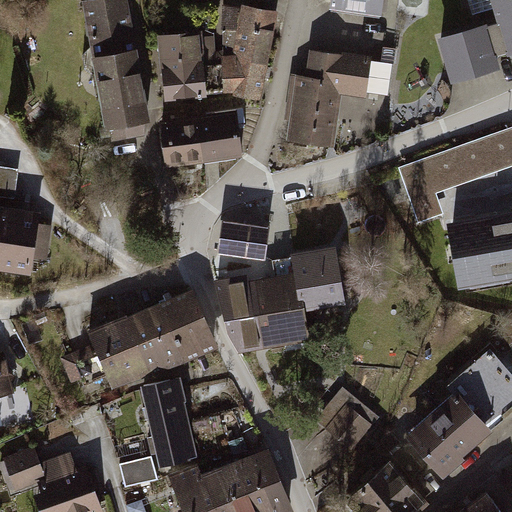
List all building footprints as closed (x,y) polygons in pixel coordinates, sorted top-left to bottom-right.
[(143,125),(122,0),(118,0),(79,7),(100,132),(107,131),(109,146),(142,140),(140,125),(143,125)] [(329,0),(327,15),(378,21),(380,0),(329,0)] [(511,0),(489,0),(498,27),(440,43),(450,88),(501,72),(498,63),(511,59),(511,0)] [(262,70),(273,16),(235,8),(219,7),(219,65),(196,66),(199,98),(228,98),(255,104),(259,85),(265,87),(268,71),(262,70)] [(197,39),(156,42),(161,105),(199,98),(196,66),(197,39)] [(319,86),(338,102),(360,105),(364,62),(304,55),(301,83),(319,86)] [(284,148),(331,151),(338,102),(319,86),(301,83),(295,82),(284,148)] [(230,115),(193,120),(198,163),(235,158),(230,115)] [(160,126),(166,169),(198,163),(193,120),(160,126)] [(511,125),(398,165),(418,221),(443,212),(436,190),(511,163),(511,125)] [(17,174),(0,171),(0,202),(12,204),(17,174)] [(511,206),(454,215),(464,277),(511,269),(511,206)] [(0,213),(0,275),(24,279),(26,263),(47,266),(52,231),(31,228),(33,218),(0,213)] [(262,228),(235,224),(231,251),(258,255),(262,228)] [(296,273),(253,279),(263,343),(309,336),(305,310),(345,304),(335,241),(292,247),(296,273)] [(263,343),(253,279),(252,272),(215,276),(236,346),(263,343)] [(157,301),(179,361),(216,347),(193,287),(157,301)] [(119,315),(142,375),(179,361),(157,301),(119,315)] [(142,375),(119,315),(89,326),(94,341),(68,351),(80,385),(108,375),(112,386),(142,375)] [(0,401),(12,398),(0,353),(0,401)] [(197,457),(181,378),(143,386),(160,465),(197,457)] [(453,387),(403,432),(439,472),(489,427),(453,387)] [(379,417),(343,389),(319,420),(355,448),(379,417)] [(241,454),(262,511),(271,511),(285,507),(263,446),(241,454)] [(95,511),(75,456),(38,470),(32,454),(0,465),(12,498),(25,493),(32,511),(95,511)] [(127,484),(159,478),(155,454),(123,461),(127,484)] [(262,511),(241,454),(219,461),(238,511),(262,511)] [(400,511),(420,495),(383,454),(342,491),(360,511),(400,511)] [(199,469),(216,511),(238,511),(219,461),(199,469)] [(511,464),(498,475),(511,493),(511,464)] [(181,476),(195,511),(216,511),(199,469),(181,476)] [(163,482),(174,511),(195,511),(181,476),(163,482)] [(448,511),(495,511),(478,489),(448,511)] [(129,503),(132,511),(148,511),(145,498),(129,503)]
